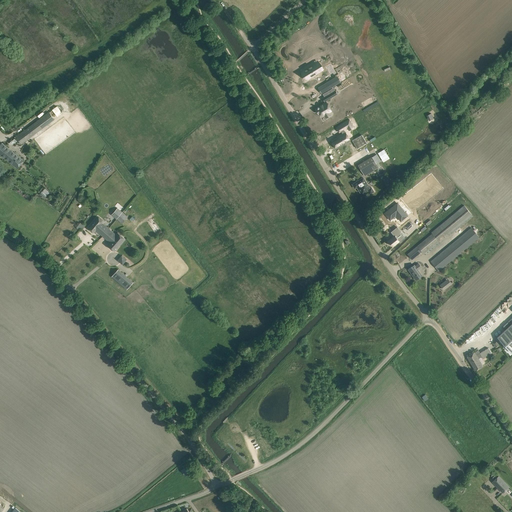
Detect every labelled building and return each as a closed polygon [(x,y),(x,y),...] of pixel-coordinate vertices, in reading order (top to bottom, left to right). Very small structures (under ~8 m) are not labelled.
[(314,63),(301,71),(306,79),(311,76),(311,75),(318,70),(314,64),(314,63)] [(333,78),(318,87),(322,93),(336,84),(333,78)] [(335,90),(327,95),(329,99),(337,93),(335,90)] [(69,96),(64,92),(60,98),(66,101),(69,96)] [(329,107),(326,101),(322,104),(323,105),(321,107),(320,106),(319,107),(318,107),(317,107),(317,108),(315,109),(318,114),(320,112),(322,116),(324,115),(326,117),(331,115),(329,112),(331,110),(329,107)] [(21,143),(50,122),(54,119),(49,112),(16,137),(21,143)] [(337,138),(330,142),(335,150),(344,144),(345,145),(346,144),(351,141),(350,139),(349,137),(347,135),(348,135),(347,134),(346,132),(345,132),(344,130),(344,129),(348,127),(347,126),(352,123),(353,124),(350,118),(337,126),(340,132),(341,131),(342,134),(337,137),(337,138)] [(364,132),(356,136),(362,146),(370,141),(364,132)] [(23,160),(6,146),(2,143),(0,145),(0,153),(17,167),(23,160)] [(358,165),(364,176),(378,167),(372,157),(358,165)] [(368,191),(369,194),(374,191),(371,187),(370,188),(363,177),(352,184),(355,188),(357,187),(360,192),(362,191),(363,194),(368,191)] [(385,213),(386,215),(389,213),(393,218),(396,215),(401,221),(407,216),(402,210),(403,209),(397,203),(385,213)] [(439,242),(472,215),(464,205),(431,232),(432,233),(407,254),(412,259),(421,251),(423,254),(437,242),(438,243),(440,242),(439,242)] [(139,207),(134,211),(139,218),(144,214),(139,207)] [(117,219),(122,213),(117,208),(111,215),(117,219)] [(128,217),(122,213),(117,219),(122,224),(128,217)] [(102,221),(98,217),(88,228),(93,232),(95,229),(103,236),(104,235),(103,234),(108,228),(101,222),(102,221)] [(116,234),(108,228),(103,234),(104,235),(103,236),(109,242),(107,245),(114,251),(125,239),(117,232),(116,234)] [(439,271),(479,237),(471,228),(431,261),(439,271)] [(395,235),(392,237),(388,241),(392,246),(399,241),(398,239),(401,236),(399,233),(395,236),(395,235)] [(127,259),(122,255),(117,260),(122,265),(127,259)] [(414,265),(409,269),(412,274),(413,273),(414,275),(413,276),(416,280),(422,275),(418,269),(421,267),(419,263),(415,266),(414,265)] [(133,282),(118,269),(112,276),(127,289),(133,282)] [(446,280),(440,285),(444,290),(450,285),(446,280)] [(497,315),(499,313),(496,310),(491,315),(496,321),(499,318),(497,315)] [(511,322),(497,337),(511,353),(511,322)] [(474,352),(467,356),(475,371),(483,366),(482,365),(478,358),(480,357),(482,356),(483,358),(491,353),(488,348),(480,353),(478,350),(475,352),(474,352)] [(187,466),(181,469),(184,475),(190,472),(187,466)] [(509,487),(499,475),(492,481),(503,493),(509,487)]
